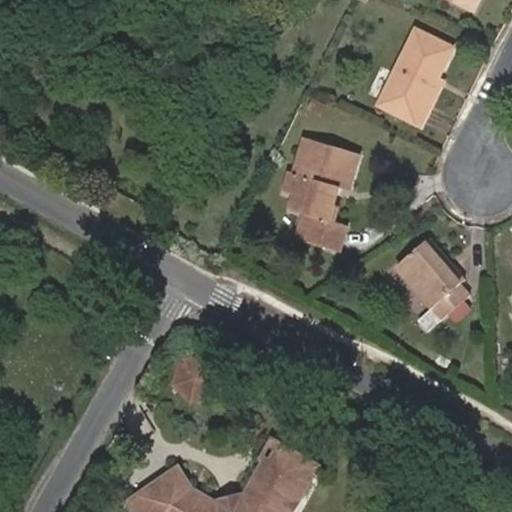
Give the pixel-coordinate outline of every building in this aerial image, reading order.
[(456,0),(476,10),(480,0),(456,0)] [(438,79),(454,46),(418,29),(382,104),(423,124),(443,81),(438,79)] [(350,189),(361,154),(307,138),(296,173),(291,172),(285,192),(295,194),(291,209),(306,213),(299,239),(341,251),(349,226),(331,221),(340,186),(350,189)] [(466,279),(432,238),(400,265),(435,307),(421,319),(431,331),(472,295),(462,283),(466,279)] [(208,389),(221,374),(204,357),(182,364),(191,372),(177,387),(193,401),(215,395),(208,389)] [(291,511),(317,468),(276,444),(265,462),(270,464),(250,498),(219,507),(190,490),(179,471),(131,503),(136,511),(291,511)]
